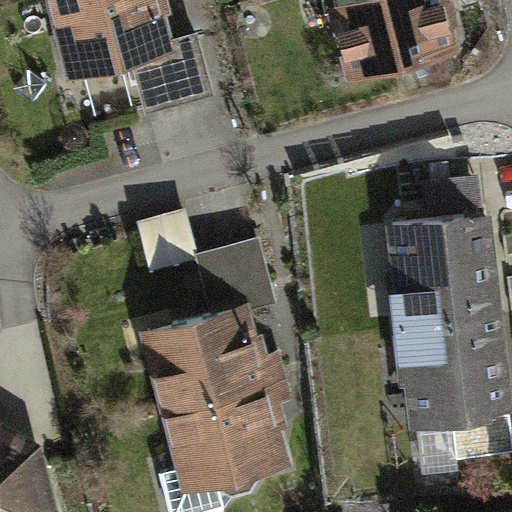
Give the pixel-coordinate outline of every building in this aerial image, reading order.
[(162,0),(45,0),(66,77),(137,58),(152,113),(190,102),(173,40),(162,0)] [(439,0),(379,0),(331,15),(354,87),(456,54),(439,0)] [(201,31),(173,40),(190,102),(216,93),(201,31)] [(480,174),(427,178),(430,209),(483,204),(480,174)] [(145,214),(158,262),(204,250),(191,202),(145,214)] [(494,214),(394,223),(400,269),(390,270),(397,323),(506,311),(504,278),(496,272),(493,251),(499,244),(494,214)] [(260,237),(231,245),(250,308),(279,299),(260,237)] [(213,314),(142,333),(164,414),(271,384),(250,308),(231,245),(196,255),(213,314)] [(506,311),(397,323),(404,386),(410,386),(414,425),(495,416),(496,408),(511,405),(511,372),(509,370),(506,352),(511,347),(506,311)] [(271,384),(164,414),(186,489),(292,460),(271,384)] [(0,407),(0,511),(64,511),(50,447),(2,417),(0,407)] [(511,416),(456,425),(461,458),(511,450),(511,416)]
